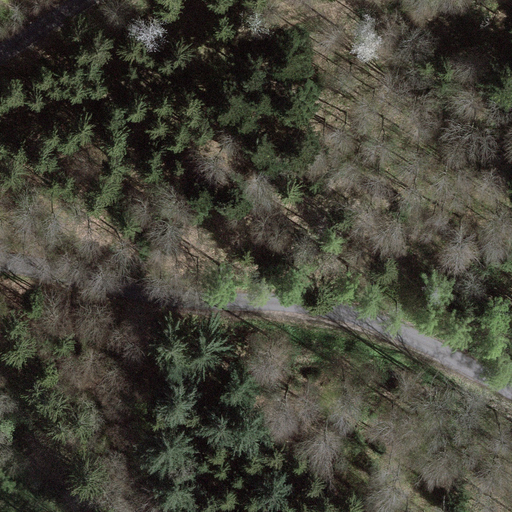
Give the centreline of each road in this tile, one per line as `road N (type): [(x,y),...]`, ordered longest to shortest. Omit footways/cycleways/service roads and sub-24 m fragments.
road 1 (unclassified): [(511,391),(416,337),(331,305),(166,301),(0,261)]
road 2 (track): [(0,120),(88,99),(309,11),(358,0)]
